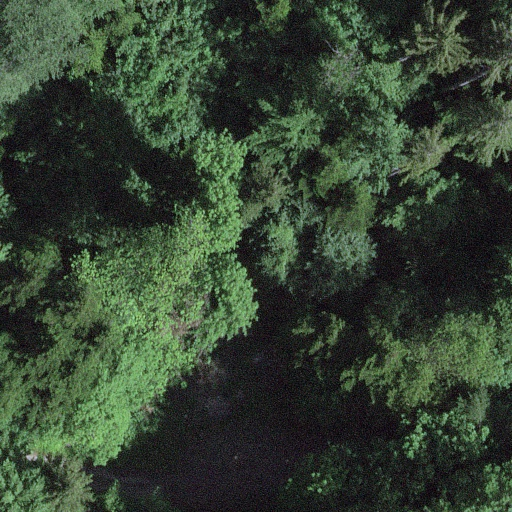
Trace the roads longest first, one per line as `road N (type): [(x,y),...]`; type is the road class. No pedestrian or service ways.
road 1 (track): [(0,451),(207,460),(412,427)]
road 2 (track): [(412,427),(438,394),(511,344)]
